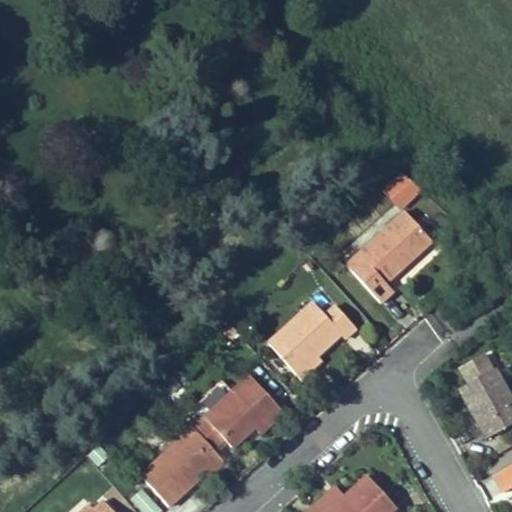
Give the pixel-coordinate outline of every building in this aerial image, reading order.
[(422,194),(401,174),(382,191),(402,213),(422,194)] [(384,285),(430,244),(404,215),(345,267),(378,305),(392,293),(384,285)] [(356,331),(334,309),(325,317),(313,306),(268,347),(295,377),(316,358),(339,338),(344,343),(356,331)] [(300,382),(321,363),(316,358),(295,377),(300,382)] [(511,427),(511,403),(496,373),(461,392),(486,440),(511,427)] [(259,434),(281,413),(248,376),(191,430),(192,430),(199,439),(213,454),(224,443),(231,449),(253,429),(259,434)] [(199,439),(192,430),(139,478),(167,509),(207,473),(212,479),(225,468),(199,439)] [(511,466),(494,475),(503,493),(511,487),(511,466)] [(391,511),(394,509),(366,478),(343,498),(327,511),(315,511),(313,510),(310,511),(391,511)] [(315,511),(327,511),(343,498),(335,489),(313,510),(315,511)]
